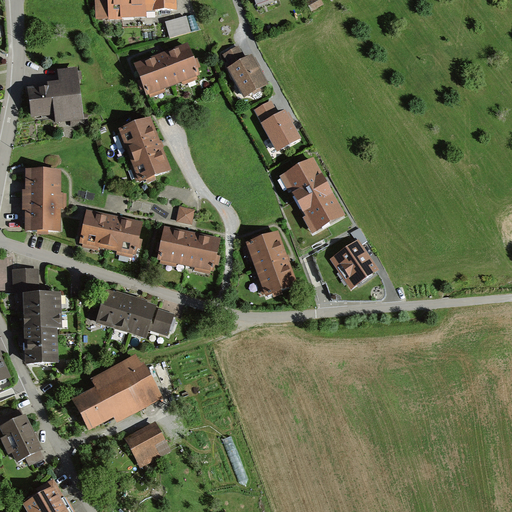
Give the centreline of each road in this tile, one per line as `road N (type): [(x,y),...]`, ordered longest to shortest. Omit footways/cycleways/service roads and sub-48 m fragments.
road 1 (residential): [(0,242),(239,315),(402,305)]
road 2 (residential): [(91,511),(0,322)]
road 3 (residential): [(15,0),(17,67),(0,166)]
